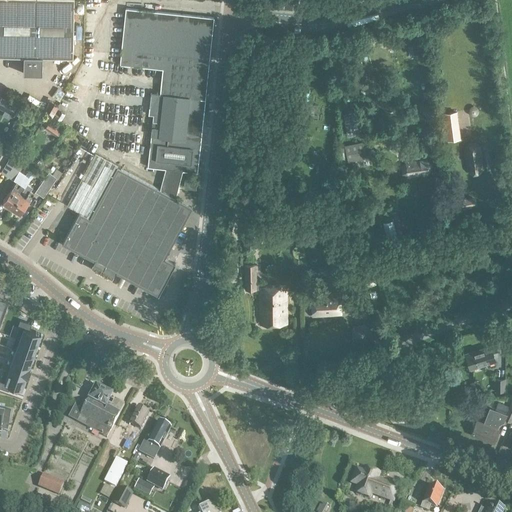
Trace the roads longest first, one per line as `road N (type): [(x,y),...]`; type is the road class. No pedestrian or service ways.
road 1 (residential): [(191,340),(227,13)]
road 2 (unclassified): [(511,305),(359,364),(314,408)]
road 3 (tertiary): [(511,483),(314,408)]
road 4 (track): [(511,226),(362,244),(358,206)]
road 5 (residential): [(21,303),(59,328),(19,442),(0,446)]
road 6 (residential): [(227,13),(318,20),(406,0)]
road 7 (tertiary): [(167,355),(92,320),(42,279)]
road 8 (residential): [(254,511),(193,388)]
